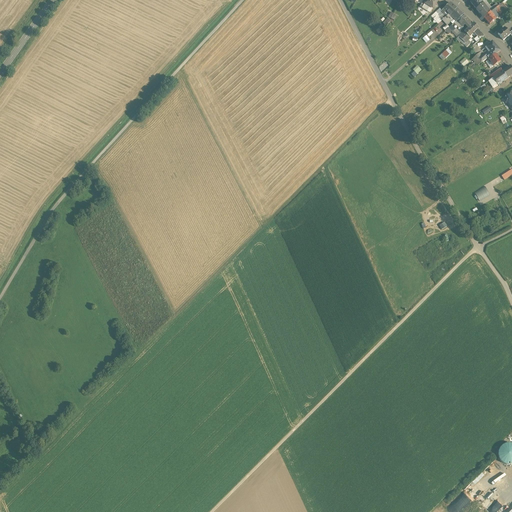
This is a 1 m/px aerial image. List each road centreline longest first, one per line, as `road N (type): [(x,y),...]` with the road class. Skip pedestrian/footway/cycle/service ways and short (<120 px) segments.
road 1 (track): [(0,493),(390,99)]
road 2 (track): [(0,299),(61,198),(243,0)]
road 3 (track): [(210,511),(476,247)]
road 4 (track): [(231,0),(48,201),(0,281)]
road 5 (track): [(340,0),(476,247)]
